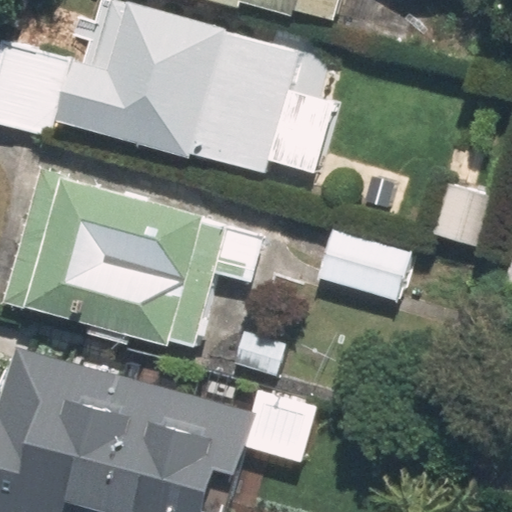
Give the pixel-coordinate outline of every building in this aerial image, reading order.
[(139,0),(128,0),(112,56),(98,52),(79,117),(207,153),(208,148),(277,168),(280,157),(326,171),(347,101),(301,87),(312,50),(242,30),(244,25),(158,0),(147,0),(147,2),(139,0)] [(310,5),(345,15),(349,0),(230,0),(257,7),(259,0),(275,0),(309,9),(310,5)] [(82,57),(15,40),(0,97),(0,120),(62,136),(82,57)] [(277,235),(243,225),(219,218),(220,212),(57,166),(20,296),(183,342),(185,338),(209,344),(230,271),(264,280),(277,235)] [(511,194),(511,192),(462,178),(446,232),(497,246),(511,194)] [(425,252),(345,229),(330,280),(411,303),(425,252)] [(295,341),(252,329),(243,361),(286,373),(295,341)] [(38,342),(21,401),(18,410),(0,405),(0,510),(6,511),(243,511),(227,507),(239,464),(252,467),(269,408),(38,342)]
